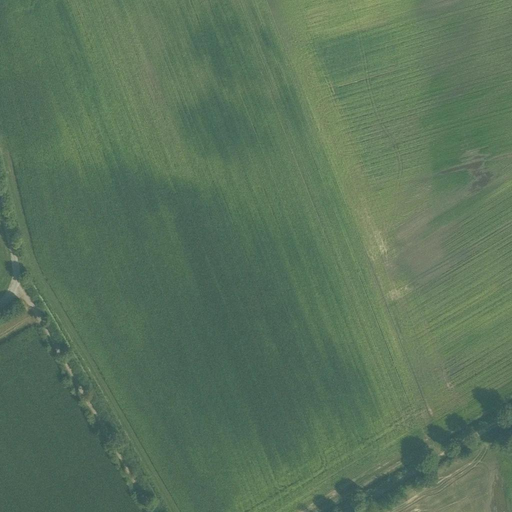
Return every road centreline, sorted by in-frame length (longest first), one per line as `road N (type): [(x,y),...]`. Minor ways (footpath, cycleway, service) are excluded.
road 1 (track): [(155,511),(21,293)]
road 2 (track): [(511,410),(340,511)]
road 3 (unclassified): [(0,200),(21,293),(0,306)]
